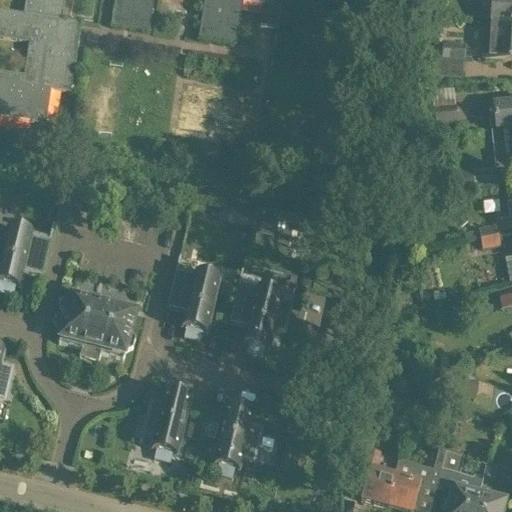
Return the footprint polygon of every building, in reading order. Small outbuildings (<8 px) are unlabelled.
[(511,0),(491,0),(490,24),(493,24),(511,25),(511,0)] [(486,33),(484,61),(511,62),(511,25),(493,24),(493,33),(486,33)] [(28,44),(0,40),(0,83),(22,86),(28,44)] [(441,60),(464,61),(464,48),(442,47),(441,60)] [(490,132),(511,129),(511,104),(492,106),(494,119),(488,120),(490,132)] [(434,124),(434,125),(456,123),(455,109),(433,111),(433,112),(426,113),(427,125),(434,124)] [(511,129),(490,132),(494,169),(511,167),(511,129)] [(273,238),(276,224),(255,219),(252,233),(273,238)] [(477,232),(479,241),(498,237),(496,228),(477,232)] [(0,284),(20,290),(20,289),(18,289),(22,274),(41,279),(50,243),(23,237),(24,234),(16,232),(15,235),(6,233),(8,234),(0,264),(0,284)] [(498,237),(479,241),(481,251),(500,247),(498,237)] [(219,285),(210,283),(211,280),(203,277),(202,280),(175,274),(166,310),(186,314),(182,329),(181,328),(181,329),(207,335),(205,334),(217,285),(219,286),(219,285)] [(267,350),(272,332),(283,335),(294,290),(242,277),(242,276),(241,276),(228,325),(248,330),(244,344),(243,344),(269,351),(269,350),(267,350)] [(511,306),(511,290),(497,295),(501,310),(511,306)] [(343,298),(336,330),(358,335),(364,303),(343,298)] [(130,335),(135,316),(70,299),(58,345),(102,357),(122,363),(124,355),(132,352),(134,342),(130,335)] [(332,351),(329,368),(347,372),(350,355),(332,351)] [(0,400),(3,401),(11,371),(0,368),(0,364),(2,357),(3,357),(4,357),(0,355),(0,400)] [(151,451),(176,457),(177,456),(175,456),(188,403),(190,403),(190,402),(182,400),(182,397),(174,395),(173,398),(164,396),(164,397),(166,397),(163,408),(151,405),(143,436),(155,439),(152,450),(151,450),(151,451)] [(213,466),(239,472),(239,471),(238,471),(240,460),(252,463),(260,433),(248,430),(250,418),(252,418),(243,416),(244,412),(236,410),(235,413),(226,411),(226,412),(227,412),(215,466),(213,465),(213,466)] [(198,443),(202,424),(190,421),(186,440),(198,443)] [(213,443),(216,429),(203,425),(199,440),(213,443)] [(360,503),(386,510),(395,477),(374,472),(378,457),(359,451),(353,473),(367,476),(360,503)] [(395,477),(386,510),(394,511),(412,511),(418,489),(436,494),(439,482),(446,456),(438,454),(434,472),(399,463),(395,477)] [(441,474),(438,488),(453,492),(461,460),(446,456),(441,474)] [(486,465),(481,483),(480,488),(481,488),(490,491),(496,468),(486,465)] [(453,492),(446,511),(473,511),(479,493),(481,488),(480,488),(481,483),(472,481),(468,496),(453,492)] [(479,493),(473,511),(500,511),(503,505),(488,501),(489,495),(479,493)]
